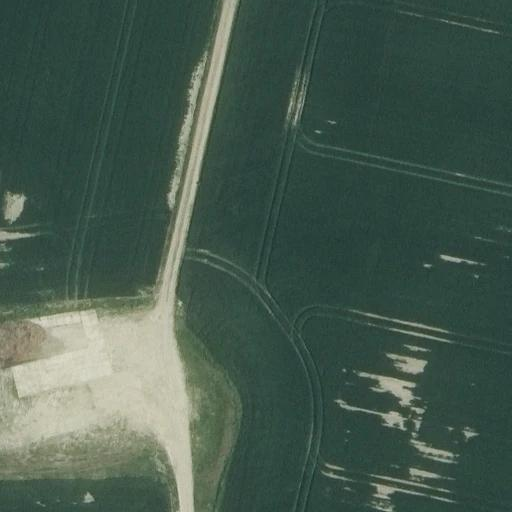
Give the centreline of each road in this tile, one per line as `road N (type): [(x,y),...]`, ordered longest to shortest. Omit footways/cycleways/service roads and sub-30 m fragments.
road 1 (track): [(161,314),(247,0)]
road 2 (unclassified): [(187,511),(161,314)]
